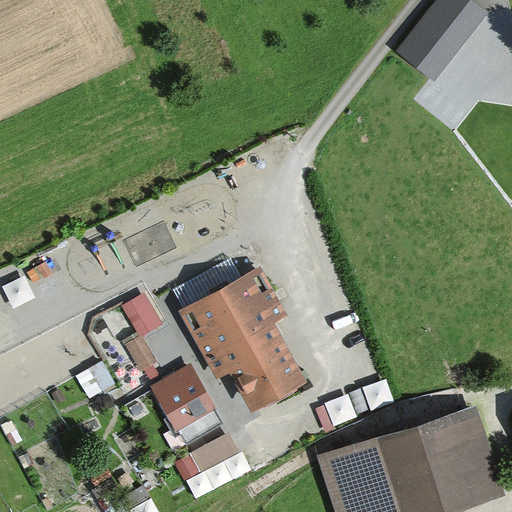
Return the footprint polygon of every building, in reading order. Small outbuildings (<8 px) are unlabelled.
[(490,11),(476,0),(444,0),(405,51),(439,77),(490,11)] [(267,269),(191,311),(227,376),(242,368),(264,407),(317,378),(286,322),(293,318),(267,269)] [(147,295),(126,307),(142,335),(163,323),(147,295)] [(125,341),(137,336),(123,305),(88,322),(110,370),(134,359),(125,341)] [(143,338),(128,346),(140,370),(156,362),(143,338)] [(79,375),(90,400),(119,387),(108,362),(79,375)] [(190,363),(152,392),(181,430),(219,401),(190,363)] [(390,381),(329,402),(337,426),(398,405),(390,381)] [(482,404),(327,457),(345,511),(441,511),(510,489),(482,404)] [(178,461),(198,500),(254,473),(234,433),(178,461)] [(127,498),(134,509),(153,499),(146,487),(127,498)] [(162,511),(155,499),(133,511),(162,511)]
